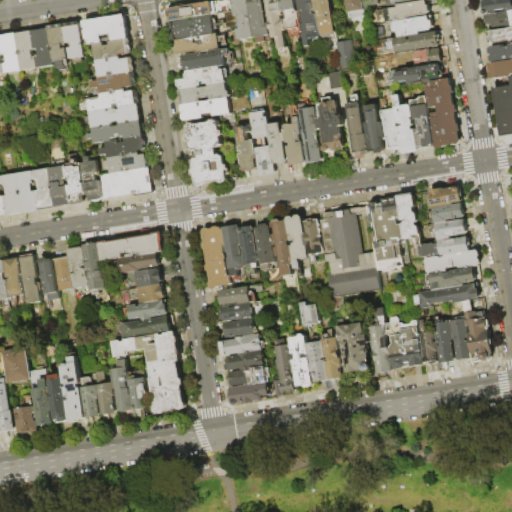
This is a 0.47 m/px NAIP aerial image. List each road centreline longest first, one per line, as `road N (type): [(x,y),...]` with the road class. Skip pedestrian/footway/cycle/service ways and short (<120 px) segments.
road 1 (residential): [(511,156),(0,239)]
road 2 (primary): [(511,386),(27,465)]
road 3 (residential): [(214,435),(144,0)]
road 4 (residential): [(511,334),(459,0)]
